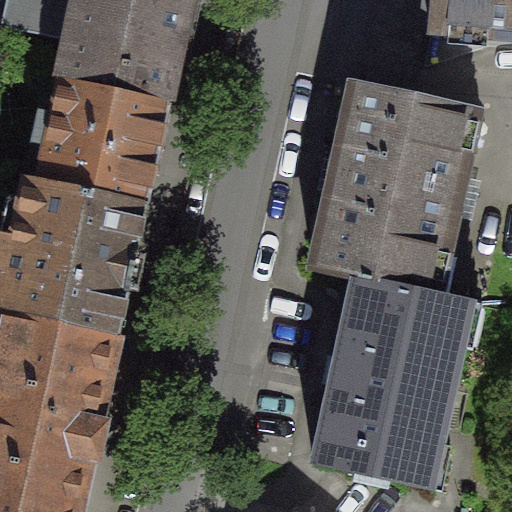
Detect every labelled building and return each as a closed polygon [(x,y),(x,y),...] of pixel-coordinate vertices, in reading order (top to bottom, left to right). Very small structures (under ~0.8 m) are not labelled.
[(70,44),(80,0),(10,0),(4,29),(70,44)] [(61,86),(65,87),(170,110),(193,0),(80,0),(70,44),(61,86)] [(511,0),(436,0),(434,33),(511,39),(511,0)] [(65,87),(42,185),(147,206),(170,110),(65,87)] [(359,88),(317,273),(358,282),(436,300),(478,115),(359,88)] [(2,315),(7,316),(120,339),(147,206),(42,185),(31,183),(19,241),(5,239),(0,263),(0,275),(10,277),(2,315)] [(358,282),(316,469),(433,495),(475,308),(436,300),(358,282)] [(7,316),(0,345),(0,426),(96,447),(120,339),(7,316)] [(0,426),(0,511),(81,511),(96,447),(0,426)]
